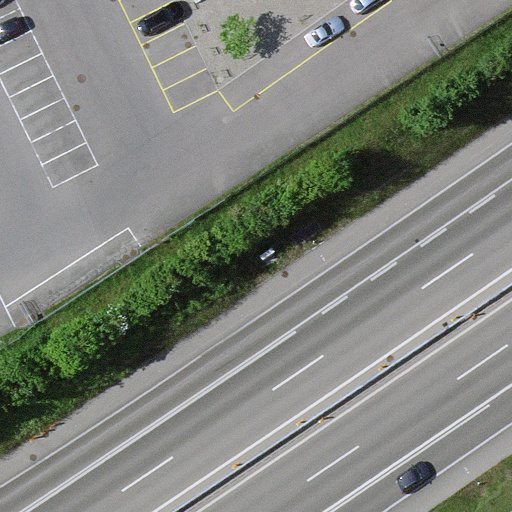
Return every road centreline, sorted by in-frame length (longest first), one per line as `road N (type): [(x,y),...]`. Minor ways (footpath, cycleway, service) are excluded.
road 1 (residential): [(465,0),(273,123),(0,257)]
road 2 (motorway): [(314,360),(29,511)]
road 3 (motorway): [(314,360),(90,511)]
road 4 (motorway): [(259,511),(466,373)]
road 5 (motorway): [(511,224),(314,360)]
road 6 (motorway): [(302,511),(466,373)]
